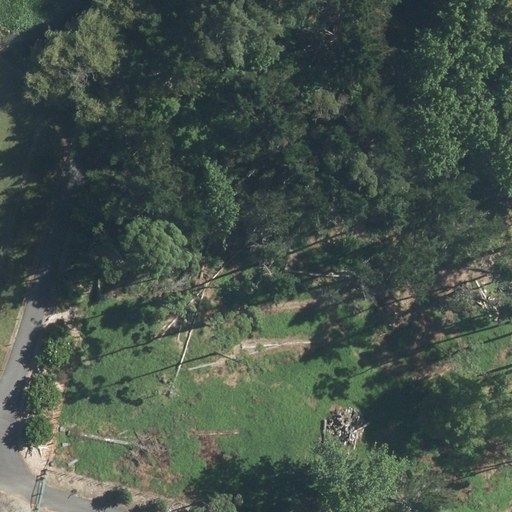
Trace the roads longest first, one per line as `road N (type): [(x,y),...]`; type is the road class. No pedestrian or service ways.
road 1 (unclassified): [(0,366),(68,172),(150,0)]
road 2 (unclassified): [(137,511),(0,463)]
